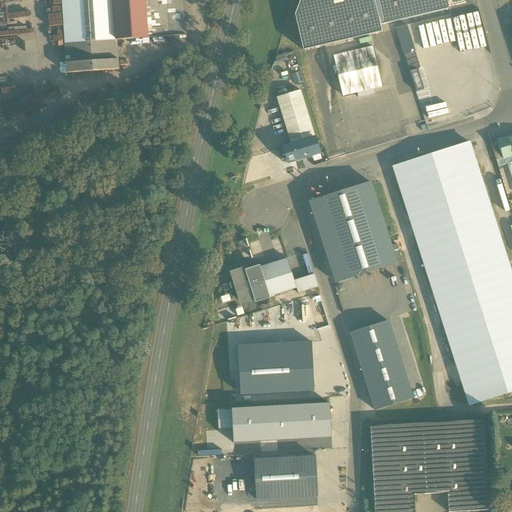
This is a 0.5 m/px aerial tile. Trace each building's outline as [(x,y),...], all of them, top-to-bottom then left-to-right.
[(116,40),(113,0),(61,0),(66,64),(118,60),(116,40)] [(113,0),(116,40),(147,38),(144,0),(113,0)] [(144,0),(147,38),(186,36),(183,0),(144,0)] [(382,32),(380,25),(374,0),(300,0),(295,16),(303,51),(323,46),(382,32)] [(374,0),(380,25),(449,9),(448,7),(466,3),(464,0),(374,0)] [(396,29),(403,53),(414,49),(407,26),(396,29)] [(383,38),(382,32),(323,46),(342,128),(381,119),(401,114),(397,97),(388,58),(383,38)] [(396,56),(391,37),(383,38),(388,58),(396,56)] [(405,56),(410,72),(420,69),(415,53),(405,56)] [(119,70),(118,60),(66,64),(67,74),(119,70)] [(279,97),(300,91),(296,79),(275,86),(279,97)] [(291,146),(292,146),(315,139),(300,91),(279,97),(277,98),(291,146)] [(405,118),(400,96),(397,97),(401,114),(381,119),(382,123),(405,118)] [(503,155),(503,156),(504,156),(511,153),(511,138),(509,139),(508,138),(498,141),(501,148),(503,155)] [(284,163),(287,164),(290,164),(295,161),(310,156),(311,154),(319,152),(315,139),(292,146),(291,146),(289,146),(285,147),(283,148),(280,151),(279,154),(280,158),(281,161),(284,163)] [(491,143),(496,161),(502,159),(499,149),(501,148),(498,141),(491,143)] [(393,168),(469,405),(511,391),(511,278),(469,144),(393,168)] [(511,153),(504,156),(503,156),(504,158),(505,163),(507,163),(511,161),(511,153)] [(502,159),(496,161),(498,166),(506,164),(505,163),(504,158),(502,159)] [(309,202),(335,283),(396,263),(391,246),(370,183),(309,202)] [(391,246),(396,263),(402,261),(396,244),(391,246)] [(287,259),(248,271),(256,299),(256,301),(257,301),(296,288),(294,282),(287,259)] [(242,304),(256,299),(248,271),(245,272),(237,270),(235,281),(242,304)] [(296,288),(298,294),(318,287),(314,276),(294,282),(296,288)] [(220,321),(232,318),(231,309),(219,312),(220,321)] [(350,334),(374,411),(413,398),(388,322),(350,334)] [(311,342),(238,346),(239,354),(311,350),(311,342)] [(239,354),(241,395),(314,391),(311,350),(239,354)] [(232,430),(233,443),(332,438),(330,404),(231,409),(232,430)] [(231,409),(217,410),(218,431),(232,430),(231,409)] [(370,427),(374,511),(414,511),(414,495),(447,494),(448,511),(466,511),(488,511),(483,421),(370,427)] [(315,457),(254,460),(256,500),(317,497),(315,457)]
